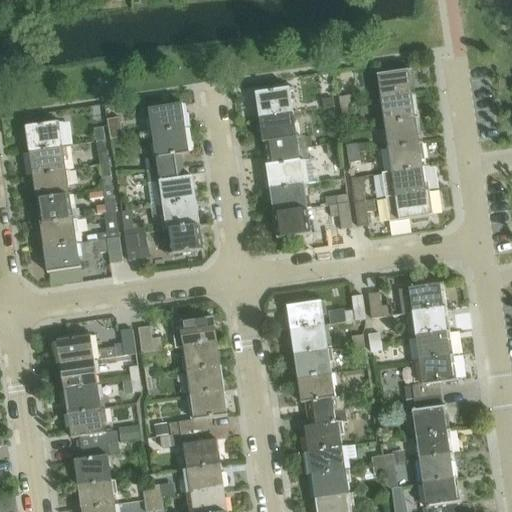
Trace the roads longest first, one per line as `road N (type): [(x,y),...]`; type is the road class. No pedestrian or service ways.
road 1 (residential): [(239,280),(481,243)]
road 2 (residential): [(272,511),(239,280)]
road 3 (residential): [(9,313),(239,280)]
road 4 (residential): [(38,511),(9,313)]
road 5 (residential): [(239,280),(211,90)]
